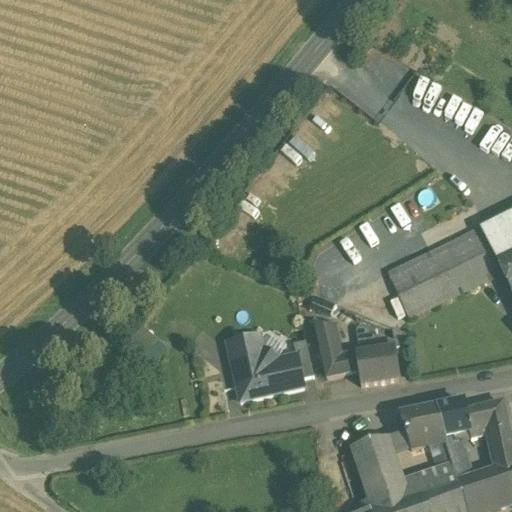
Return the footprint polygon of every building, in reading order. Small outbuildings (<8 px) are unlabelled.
[(511,219),(483,234),(497,263),(511,256),(511,219)] [(483,234),(389,279),(409,320),(503,275),(497,263),(483,234)] [(511,256),(497,263),(503,275),(511,293),(511,256)] [(340,361),(333,330),(316,334),(327,383),(359,377),(356,358),(340,361)] [(395,346),(359,332),(357,335),(361,358),(396,352),(395,346)] [(133,346),(156,361),(164,349),(142,334),(133,346)] [(277,364),(263,355),(260,340),(228,347),(241,406),(304,392),(302,384),(297,360),(296,360),(277,364)] [(306,346),(294,349),(296,360),(297,360),(302,384),(314,381),(306,346)] [(361,358),(356,358),(359,377),(361,391),(401,385),(396,352),(361,358)] [(463,405),(436,410),(446,442),(461,437),(469,434),(471,432),(466,415),(463,405)] [(504,406),(466,415),(471,432),(469,434),(489,430),(494,451),(511,446),(511,443),(504,408),(504,409),(504,406)] [(436,410),(400,418),(412,453),(445,442),(446,442),(436,410)] [(446,442),(445,442),(449,457),(454,470),(456,476),(464,473),(456,448),(464,446),(461,437),(446,442)] [(389,442),(351,453),(370,511),(413,511),(411,505),(389,442)] [(511,446),(494,451),(499,475),(511,472),(511,446)] [(449,457),(437,460),(441,474),(454,470),(449,457)] [(511,472),(499,475),(510,508),(511,507),(511,472)] [(464,473),(456,476),(460,489),(468,486),(464,473)] [(460,489),(459,489),(466,511),(499,511),(510,508),(499,475),(468,486),(460,489)] [(466,511),(459,489),(411,505),(413,511),(466,511)]
